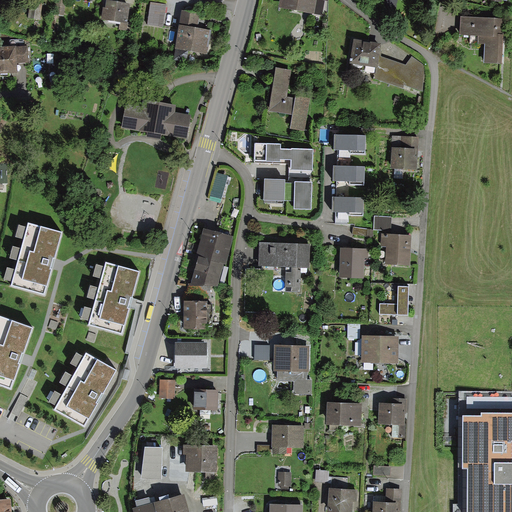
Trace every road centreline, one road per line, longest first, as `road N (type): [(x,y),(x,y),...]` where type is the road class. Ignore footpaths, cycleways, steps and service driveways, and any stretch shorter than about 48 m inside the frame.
road 1 (residential): [(347,0),(433,63),(405,511)]
road 2 (residential): [(204,152),(238,165),(249,194),(236,268),(228,511)]
road 3 (residential): [(75,487),(146,370),(204,152)]
road 4 (residential): [(204,152),(246,0)]
